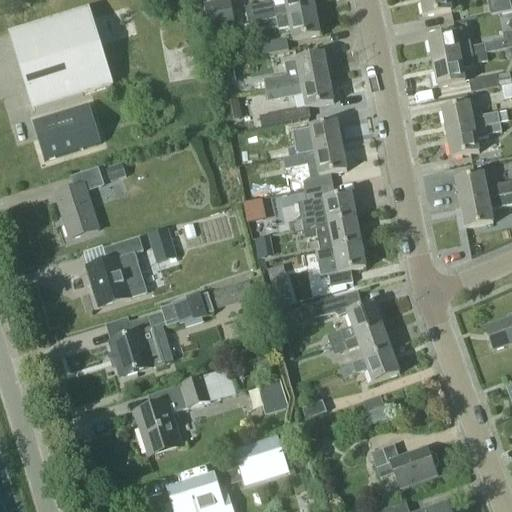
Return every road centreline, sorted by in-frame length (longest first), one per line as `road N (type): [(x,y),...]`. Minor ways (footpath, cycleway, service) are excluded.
road 1 (residential): [(428,297),(365,0)]
road 2 (residential): [(504,511),(428,297)]
road 3 (unclassified): [(46,511),(0,363)]
